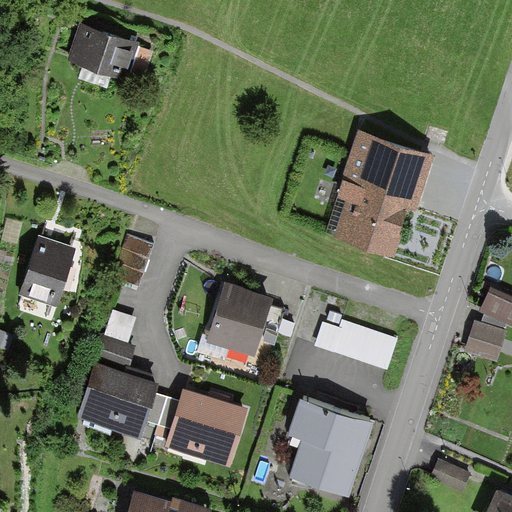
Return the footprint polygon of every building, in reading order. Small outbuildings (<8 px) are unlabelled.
[(127,78),(139,41),(80,23),(69,59),(127,78)] [(344,201),(332,237),(392,257),(408,209),(417,212),(436,153),(357,127),(334,198),(344,201)] [(137,285),(152,242),(126,233),(110,275),(137,285)] [(76,247),(39,235),(20,295),(57,306),(76,247)] [(271,306),(274,298),(225,281),(205,341),(255,358),(263,333),(276,337),(285,311),(271,306)] [(511,294),(491,286),(480,312),(511,326),(511,294)] [(105,336),(128,344),(136,318),(113,310),(105,336)] [(398,338),(342,319),(340,327),(323,321),(315,344),(387,369),(398,338)] [(496,361),(506,331),(475,322),(466,350),(496,361)] [(9,333),(0,330),(0,348),(5,350),(9,333)] [(96,364),(127,374),(137,347),(128,344),(105,336),(96,364)] [(127,374),(96,364),(77,418),(139,439),(145,420),(155,392),(157,384),(127,374)] [(230,466),(248,409),(184,388),(180,400),(171,428),(165,446),(230,466)] [(180,400),(155,392),(145,420),(171,428),(180,400)] [(375,421),(300,397),(288,435),(303,440),(292,476),(351,495),(375,421)] [(430,476),(460,490),(469,472),(438,458),(430,476)] [(173,504),(136,491),(129,511),(210,511),(212,508),(176,496),(173,504)] [(511,511),(511,497),(498,492),(489,511),(511,511)]
